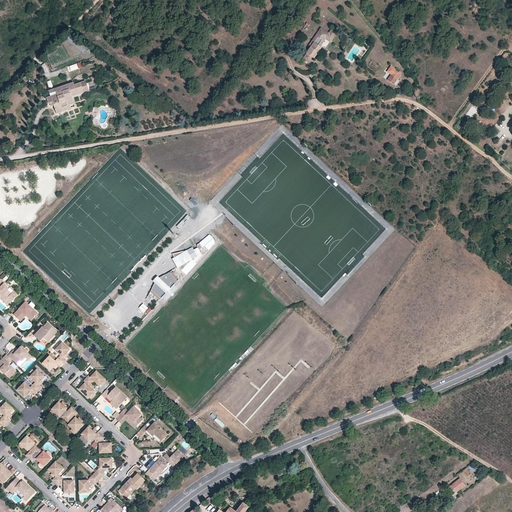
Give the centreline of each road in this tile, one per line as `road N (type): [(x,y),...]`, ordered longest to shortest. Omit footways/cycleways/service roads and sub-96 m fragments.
road 1 (track): [(0,158),(396,98),(419,105),(511,175)]
road 2 (primary): [(511,352),(298,443)]
road 3 (unclassified): [(233,472),(98,345)]
road 4 (residential): [(79,511),(132,457),(60,384)]
road 5 (track): [(394,404),(511,480)]
road 6 (track): [(0,93),(98,0)]
road 7 (unclassified): [(98,345),(0,253)]
